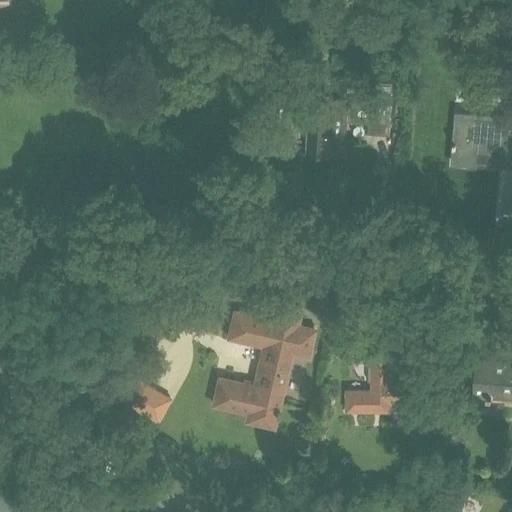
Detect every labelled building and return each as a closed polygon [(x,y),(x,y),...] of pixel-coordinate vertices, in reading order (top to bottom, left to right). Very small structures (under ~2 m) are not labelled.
[(324,0),(319,2),(322,10),(348,0),(324,0)] [(309,5),(313,14),(319,11),(316,2),(309,5)] [(326,22),(333,43),(372,32),(365,10),(326,22)] [(307,149),(344,151),(345,120),(368,121),(370,87),(347,86),(347,97),(310,95),(307,149)] [(455,149),(454,160),(458,161),(458,156),(475,158),(475,162),(504,164),(505,153),(511,153),(511,91),(509,91),(506,118),(478,116),(477,128),(457,127),(456,145),(453,145),(452,148),(455,149)] [(247,417),(274,424),(291,351),(308,355),(314,328),(297,324),(299,315),(274,310),(272,319),(234,310),(228,336),(265,345),(256,385),(219,377),(213,403),(248,411),(247,417)] [(347,410),(390,410),(390,402),(416,402),(417,336),(397,336),(397,342),(373,342),(372,389),(347,389),(347,410)] [(511,360),(478,358),(475,394),(511,397),(511,360)] [(113,409),(143,431),(159,410),(129,388),(113,409)]
